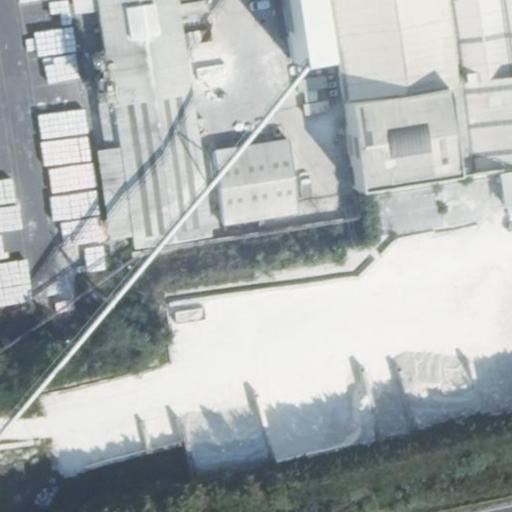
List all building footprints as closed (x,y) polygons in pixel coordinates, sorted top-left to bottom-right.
[(24,31),(23,31),(35,114),(82,107),(66,0),(21,7),(24,31)] [(194,0),(95,0),(102,52),(89,53),(104,146),(94,147),(107,238),(130,234),(132,251),(211,240),(177,3),(194,0)] [(330,50),(353,190),(495,166),(502,203),(511,201),(511,0),(282,0),(292,60),(321,55),(321,52),(330,50)] [(52,162),(88,161),(88,138),(51,139),(52,162)] [(297,214),(286,138),(213,149),(224,224),(297,214)]
